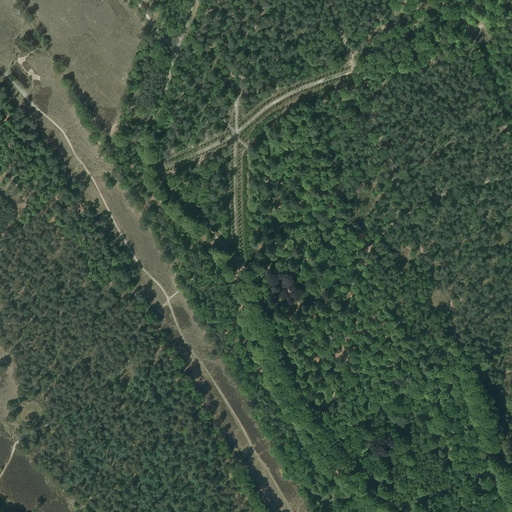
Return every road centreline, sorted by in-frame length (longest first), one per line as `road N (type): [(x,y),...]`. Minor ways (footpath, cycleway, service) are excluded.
road 1 (unknown): [(417,511),(347,466),(306,416),(278,368),(239,260),(162,177),(160,133),(198,0)]
road 2 (track): [(327,0),(428,269),(449,299),(452,337),(506,480)]
road 3 (track): [(154,143),(154,171),(166,193),(232,256),(292,403),(342,466),(405,511)]
road 4 (track): [(154,171),(234,136),(283,96),(511,15)]
road 5 (track): [(234,136),(319,227),(392,340),(426,357),(511,372)]
road 6 (track): [(511,176),(407,212),(378,237),(356,284),(236,264)]
road 7 (track): [(267,0),(239,75),(232,256)]
road 8 (track): [(455,0),(511,148)]
